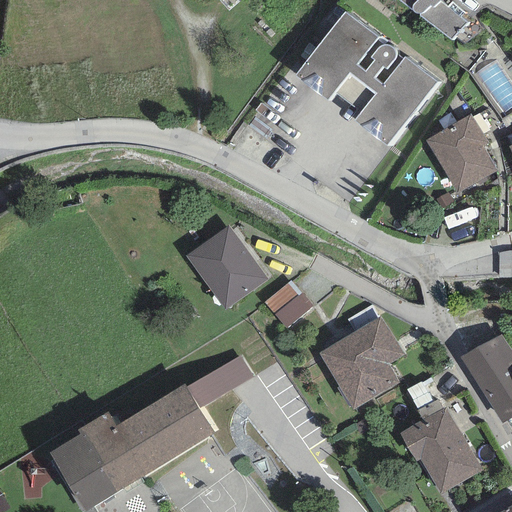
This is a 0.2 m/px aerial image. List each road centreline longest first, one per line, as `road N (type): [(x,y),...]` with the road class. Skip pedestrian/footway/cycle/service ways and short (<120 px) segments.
road 1 (residential): [(433,259),(357,234),(265,179),(162,139),(99,132),(0,139)]
road 2 (residential): [(433,259),(456,358),(511,450)]
